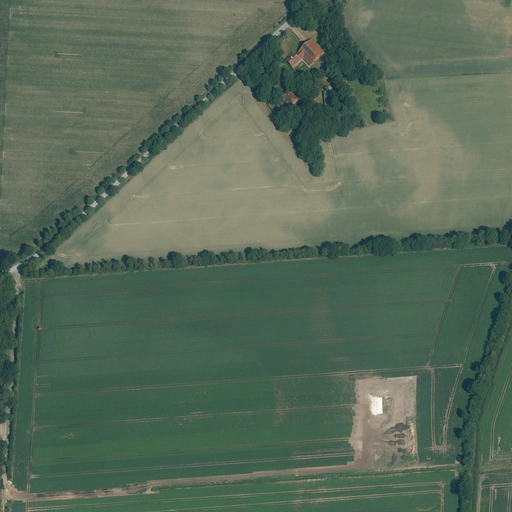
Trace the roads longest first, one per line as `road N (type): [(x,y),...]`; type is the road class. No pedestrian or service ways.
road 1 (unclassified): [(313,0),(18,266)]
road 2 (unclassified): [(18,266),(3,511)]
